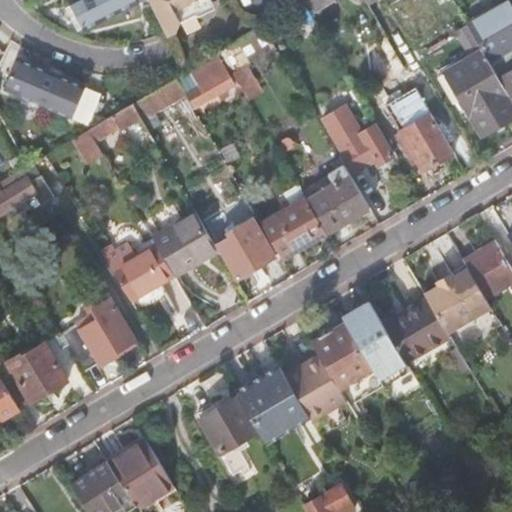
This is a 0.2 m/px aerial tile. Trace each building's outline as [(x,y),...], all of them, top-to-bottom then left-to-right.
[(70,0),(67,0),(84,32),(86,31),(86,30),(135,5),(136,6),(138,5),(138,3),(144,0),(70,0)] [(149,0),(166,33),(167,36),(177,31),(181,22),(196,15),(200,16),(208,12),(212,1),(211,0),(149,0)] [(511,0),(496,0),(500,6),(485,15),(475,0),(468,0),(456,7),(467,25),(481,49),(488,62),(511,47),(511,0)] [(178,58),(187,71),(213,56),(204,41),(178,58)] [(511,47),(488,62),(491,66),(510,55),(511,53),(511,47)] [(511,107),(504,94),(507,92),(498,79),(491,66),(488,62),(481,49),(456,64),(454,60),(437,69),(458,104),(462,102),(482,135),(501,124),(511,117),(511,107)] [(182,89),(193,107),(233,84),(217,57),(191,72),(196,81),(182,89)] [(17,58),(4,90),(6,91),(6,89),(70,116),(70,118),(72,119),(72,118),(88,124),(102,94),(86,88),(86,86),(83,85),(83,86),(19,60),(19,59),(17,58)] [(251,97),(265,89),(249,61),(235,69),(251,97)] [(511,70),(498,79),(507,92),(511,101),(511,70)] [(151,137),(132,104),(89,129),(111,167),(130,156),(126,150),(132,147),(151,137)] [(423,169),(453,152),(430,112),(395,133),(413,163),(418,160),(423,169)] [(351,136),(338,143),(353,170),(374,158),(377,165),(392,156),(375,125),(360,134),(364,141),(356,145),(351,136)] [(45,155),(30,164),(35,172),(40,170),(50,164),(45,155)] [(55,196),(66,190),(50,164),(40,170),(55,196)] [(329,230),(369,207),(344,165),(305,188),(311,198),(310,199),(329,230)] [(15,173),(0,182),(0,213),(12,207),(22,202),(37,192),(28,177),(19,182),(15,173)] [(261,223),(282,259),(326,234),(305,198),(261,223)] [(22,202),(12,207),(15,213),(25,207),(22,202)] [(156,243),(175,276),(218,250),(196,212),(152,237),(156,243)] [(231,235),(217,243),(237,278),(273,256),(251,218),(229,231),(231,235)] [(478,285),(485,297),(511,279),(511,271),(494,241),(463,260),(467,267),(478,285)] [(112,269),(132,302),(175,277),(175,276),(156,243),(112,269)] [(438,284),(424,293),(426,297),(427,299),(447,332),(490,306),(485,297),(478,285),(467,267),(453,276),(438,284)] [(384,327),(405,364),(450,338),(447,332),(427,299),(426,297),(408,307),(411,311),(384,327)] [(70,347),(84,370),(98,362),(100,366),(119,355),(116,351),(134,340),(109,298),(91,309),(93,311),(88,313),(90,315),(75,324),(84,339),(70,347)] [(345,321),(360,347),(372,340),(354,309),(342,316),(345,321)] [(345,400),(348,406),(352,403),(383,385),(360,347),(345,321),(331,329),(318,337),(310,342),(317,353),(345,400)] [(5,385),(20,407),(66,379),(47,347),(22,362),(15,365),(13,361),(8,364),(16,378),(5,385)] [(306,411),(311,421),(345,400),(317,353),(283,373),(306,411)] [(234,391),(262,437),(306,411),(283,373),(278,364),(262,374),(265,379),(255,384),(252,380),(234,391)] [(0,417),(20,407),(5,385),(0,376),(0,417)] [(199,417),(218,453),(255,431),(233,396),(199,417)] [(434,419),(413,431),(435,469),(456,456),(434,419)] [(145,437),(108,460),(108,461),(137,507),(174,486),(145,437)] [(70,484),(89,511),(107,511),(130,497),(108,461),(108,460),(70,484)] [(349,511),(355,509),(351,502),(341,484),(305,504),(309,511),(349,511)]
